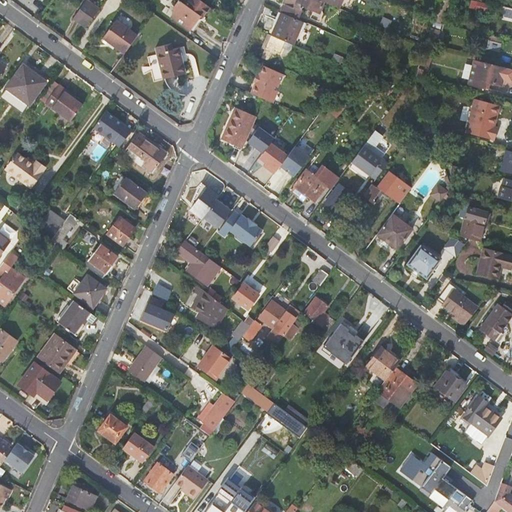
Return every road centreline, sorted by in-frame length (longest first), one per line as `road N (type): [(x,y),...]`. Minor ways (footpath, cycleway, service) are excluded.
road 1 (residential): [(511,382),(192,146)]
road 2 (residential): [(62,445),(192,146)]
road 3 (residential): [(192,146),(0,3)]
road 4 (residential): [(192,146),(255,0)]
